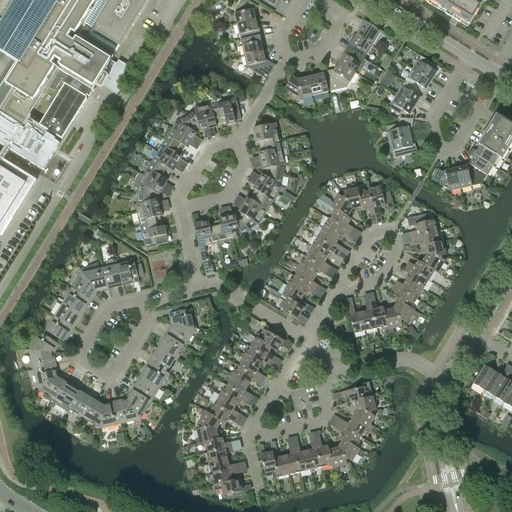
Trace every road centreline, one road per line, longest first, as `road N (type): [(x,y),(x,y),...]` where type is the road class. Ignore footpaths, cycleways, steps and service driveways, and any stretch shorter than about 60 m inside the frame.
road 1 (residential): [(142,296),(146,324),(108,378),(77,354),(119,302)]
road 2 (residential): [(247,438),(318,422),(335,366)]
road 3 (residential): [(447,91),(476,109),(457,144),(440,150),(430,119)]
road 4 (residential): [(196,284),(215,283),(305,337)]
